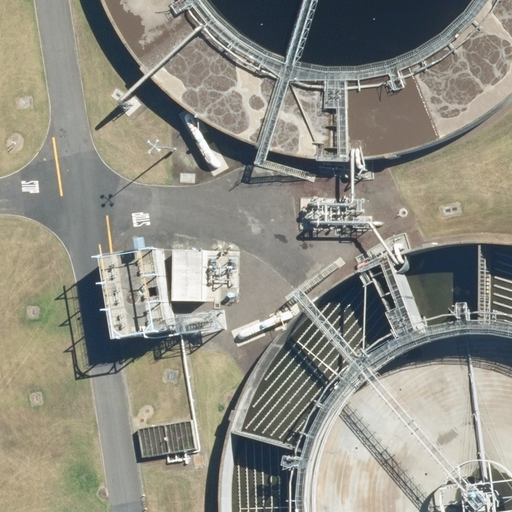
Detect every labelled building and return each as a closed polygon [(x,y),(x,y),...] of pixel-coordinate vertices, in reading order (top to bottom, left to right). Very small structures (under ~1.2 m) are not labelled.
[(272,165),(317,173),(341,174),(363,173),(408,165),(451,149),(490,126),(511,108),(511,0),(93,0),(102,22),(125,62),(154,97),(189,126),(229,149),(272,165)] [(511,511),(511,244),(501,242),(455,242),(410,250),(367,266),(327,289),(292,318),(263,353),(240,393),(224,436),(216,481),(216,511),(511,511)] [(241,252),(178,248),(175,302),(238,305),(241,252)] [(167,254),(100,262),(111,352),(178,344),(167,254)] [(195,422),(135,432),(141,462),(200,451),(195,422)]
